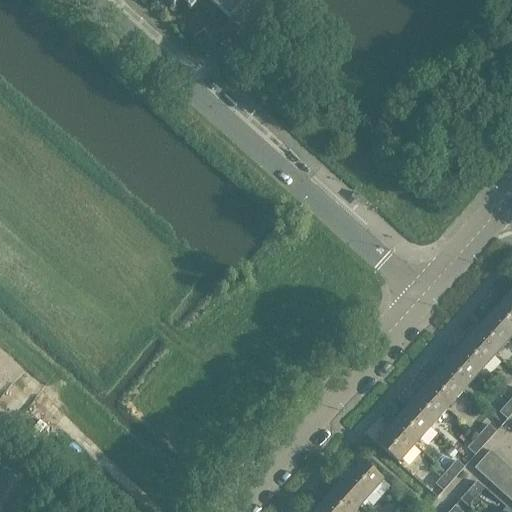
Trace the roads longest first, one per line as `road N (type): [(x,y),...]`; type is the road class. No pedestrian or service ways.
road 1 (unclassified): [(424,292),(239,139),(90,0)]
road 2 (residential): [(229,511),(424,292)]
